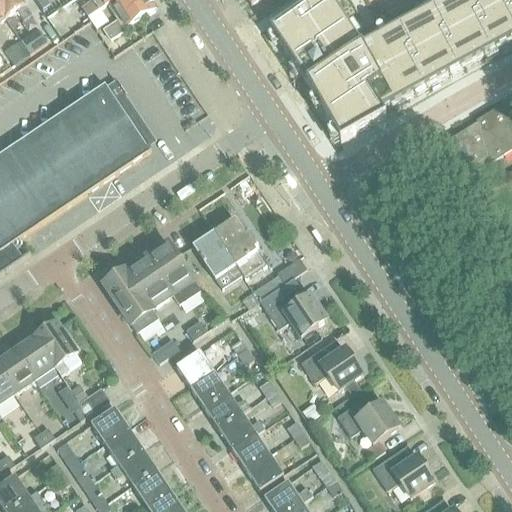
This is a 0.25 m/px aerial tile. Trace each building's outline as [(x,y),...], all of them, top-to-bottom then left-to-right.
[(19,0),(0,0),(0,13),(6,21),(16,14),(23,24),(32,19),(19,0)] [(98,0),(99,1),(82,12),(88,21),(119,0),(98,0)] [(128,0),(110,13),(119,26),(105,35),(112,44),(155,14),(150,7),(153,5),(149,0),(128,0)] [(244,0),(251,9),(264,0),(244,0)] [(329,0),(320,0),(271,33),(328,120),(326,121),(342,148),(387,123),(380,111),(385,108),(390,106),(392,110),(511,45),(511,0),(455,0),(363,50),(329,0)] [(48,45),(40,33),(22,45),(31,57),(48,45)] [(29,60),(19,45),(5,54),(15,69),(29,60)] [(0,159),(0,256),(150,156),(151,156),(151,155),(151,154),(151,153),(151,152),(150,151),(149,150),(148,150),(147,150),(110,96),(105,89),(0,159)] [(511,102),(476,124),(478,126),(473,129),(445,145),(467,181),(511,153),(511,102)] [(235,223),(214,237),(236,270),(246,284),(267,270),(255,253),(259,250),(249,236),(245,238),(235,223)] [(236,270),(214,237),(192,252),(215,285),(236,270)] [(169,248),(148,262),(173,299),(180,309),(201,295),(169,248)] [(128,276),(127,276),(152,313),(153,313),(152,312),(173,299),(148,262),(128,276)] [(279,280),(254,297),(260,305),(307,273),(300,262),(277,277),(279,280)] [(152,313),(127,276),(105,291),(138,338),(159,323),(152,313)] [(508,324),(511,329),(511,278),(506,283),(507,284),(490,295),(509,323),(508,324)] [(326,325),(310,300),(307,302),(300,291),(265,315),(279,335),(292,326),(302,341),(326,325)] [(237,321),(260,305),(254,297),(231,312),(237,321)] [(239,321),(248,334),(260,325),(252,313),(239,321)] [(201,325),(194,330),(201,341),(208,336),(201,325)] [(57,328),(35,343),(55,372),(62,380),(70,374),(71,375),(83,367),(57,328)] [(201,341),(194,330),(187,335),(194,345),(201,341)] [(35,385),(55,372),(35,343),(16,357),(35,385)] [(152,358),(160,369),(180,355),(173,344),(152,358)] [(232,350),(239,360),(248,354),(241,344),(232,350)] [(315,389),(328,380),(338,395),(363,378),(346,353),(343,355),(336,345),(301,368),(315,389)] [(248,354),(239,360),(246,370),(255,364),(248,354)] [(176,372),(190,394),(214,377),(200,356),(176,372)] [(16,357),(0,367),(0,376),(15,398),(35,385),(16,357)] [(253,380),(267,401),(276,395),(263,374),(253,380)] [(0,376),(0,408),(15,398),(0,376)] [(190,394),(204,414),(228,398),(214,377),(190,394)] [(102,392),(79,408),(81,410),(88,421),(111,406),(102,392)] [(276,395),(267,401),(274,410),(283,404),(276,395)] [(204,414),(218,434),(242,418),(251,412),(246,403),(236,410),(228,398),(204,414)] [(364,434),(374,449),(368,453),(375,462),(385,456),(379,446),(399,432),(382,407),(380,409),(372,398),(337,422),(351,442),(364,434)] [(88,421),(81,410),(74,415),(81,426),(88,421)] [(92,430),(106,451),(130,435),(116,414),(92,430)] [(218,434),(232,455),(256,439),(264,433),(259,424),(250,430),(242,418),(218,434)] [(287,432),(294,443),(304,436),(297,425),(287,432)] [(48,432),(41,437),(48,448),(55,443),(48,432)] [(106,451),(119,470),(120,471),(144,455),(130,435),(106,451)] [(304,436),(294,443),(300,452),(310,445),(304,436)] [(48,448),(41,437),(22,450),(29,461),(48,448)] [(246,476),(270,459),(256,439),(232,455),(246,476)] [(58,453),(72,474),(81,467),(67,446),(58,453)] [(388,496),(400,488),(410,503),(435,486),(418,461),(416,463),(408,451),(373,474),(388,496)] [(125,479),(134,491),(157,475),(144,455),(120,471),(119,470),(111,476),(117,485),(125,479)] [(9,459),(1,464),(9,475),(16,470),(9,459)] [(270,459),(246,476),(260,497),(284,480),(270,459)] [(0,480),(9,475),(1,464),(0,465),(0,480)] [(314,470),(327,491),(337,484),(323,464),(314,470)] [(48,473),(55,485),(65,478),(58,467),(48,473)] [(72,474),(85,494),(95,488),(81,467),(72,474)] [(30,489),(46,483),(40,468),(24,474),(30,489)] [(134,491),(147,511),(148,511),(171,496),(157,475),(134,491)] [(65,478),(55,485),(61,494),(71,488),(65,478)] [(0,491),(0,507),(3,511),(14,511),(31,501),(17,480),(0,491)] [(337,484),(327,491),(334,501),(343,494),(337,484)] [(265,504),(270,511),(295,511),(303,507),(313,501),(307,493),(297,499),(289,487),(265,504)] [(85,494),(97,511),(102,511),(109,508),(95,488),(85,494)] [(14,511),(50,511),(39,495),(31,501),(14,511)] [(148,511),(182,511),(171,496),(148,511)]
